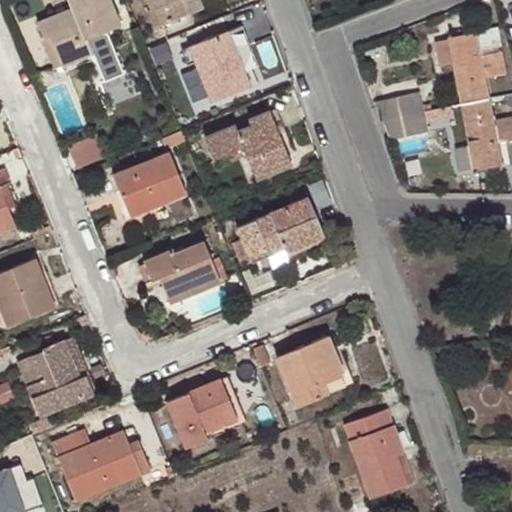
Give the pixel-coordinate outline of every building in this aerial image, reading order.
[(121,63),(108,30),(124,24),(114,0),(68,0),(72,8),(40,21),(46,38),(52,36),(63,65),(95,52),(103,70),(121,63)] [(181,0),(146,0),(150,10),(147,12),(154,29),(188,15),(181,0)] [(204,8),(201,0),(181,0),(188,15),(204,8)] [(244,25),(230,30),(252,85),(258,83),(252,69),(259,66),(244,25)] [(496,52),(504,50),(500,29),(492,30),(496,52)] [(252,85),(230,30),(190,46),(212,101),(252,85)] [(492,98),(487,69),(484,54),(479,32),(451,37),(452,39),(438,42),(443,64),(457,63),(465,104),(492,98)] [(52,36),(46,38),(44,40),(56,69),(63,65),(52,36)] [(508,72),(504,50),(496,52),(492,53),(494,67),(496,74),(508,72)] [(487,69),(494,67),(492,53),(484,54),(487,69)] [(428,131),(421,92),(377,100),(391,139),(428,131)] [(499,127),(492,98),(465,104),(473,146),(457,149),(460,169),(475,166),(477,170),(505,164),(502,144),(499,127)] [(206,139),(215,159),(244,148),(246,155),(257,179),(294,165),(272,113),(251,119),(253,127),(240,132),(238,126),(206,139)] [(499,127),(502,144),(508,143),(505,127),(499,127)] [(71,144),(80,166),(106,156),(97,134),(71,144)] [(244,148),(215,159),(217,165),(246,155),(244,148)] [(152,196),(156,203),(189,190),(171,151),(116,175),(129,206),(152,196)] [(1,187),(10,183),(13,182),(7,168),(0,170),(0,230),(16,224),(11,208),(1,187)] [(19,204),(10,183),(1,187),(11,208),(19,204)] [(132,212),(156,203),(152,196),(129,206),(132,212)] [(283,247),(285,252),(323,236),(307,196),(236,225),(250,260),(283,247)] [(323,236),(285,252),(288,258),(326,242),(323,236)] [(153,280),(161,277),(169,273),(180,299),(222,282),(205,242),(177,253),(175,248),(145,260),(153,280)] [(38,277),(43,275),(36,259),(0,273),(0,306),(8,326),(51,309),(38,277)] [(47,272),(43,275),(38,277),(51,309),(60,305),(47,272)] [(169,273),(161,277),(172,302),(180,299),(169,273)] [(73,337),(64,341),(80,379),(86,377),(89,375),(73,337)] [(316,384),(324,381),(341,374),(326,337),(276,357),(297,408),(322,397),(316,384)] [(80,379),(64,341),(42,350),(43,353),(18,364),(39,416),(93,394),(86,377),(80,379)] [(228,378),(210,385),(219,404),(232,398),(239,419),(203,433),(205,440),(247,423),(228,378)] [(329,394),(324,381),(316,384),(322,397),(329,394)] [(219,404),(210,385),(167,402),(185,448),(205,440),(203,433),(239,419),(232,398),(219,404)] [(394,454),(402,452),(387,409),(346,423),(370,497),(405,486),(394,454)] [(142,475),(130,446),(125,431),(93,444),(87,429),(53,442),(77,501),(142,475)] [(140,441),(130,446),(142,475),(151,472),(140,441)] [(413,483),(402,452),(394,454),(405,486),(413,483)] [(27,460),(0,469),(0,511),(44,511),(45,511),(27,460)] [(63,511),(57,497),(50,500),(55,511),(63,511)]
